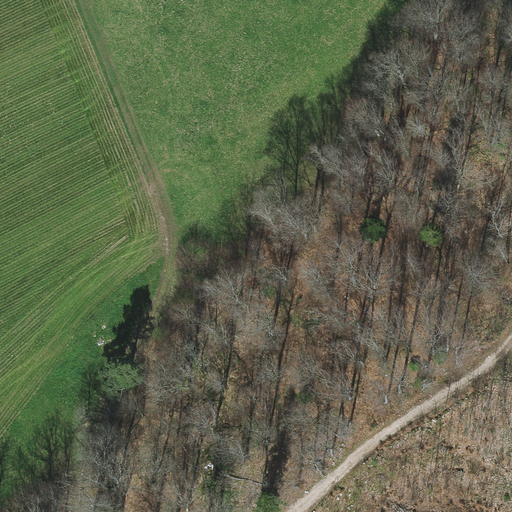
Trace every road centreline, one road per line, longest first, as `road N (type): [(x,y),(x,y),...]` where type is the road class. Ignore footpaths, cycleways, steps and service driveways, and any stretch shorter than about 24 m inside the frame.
road 1 (track): [(83,0),(155,181),(172,254),(158,302),(103,409),(82,511)]
road 2 (track): [(296,511),(511,335)]
